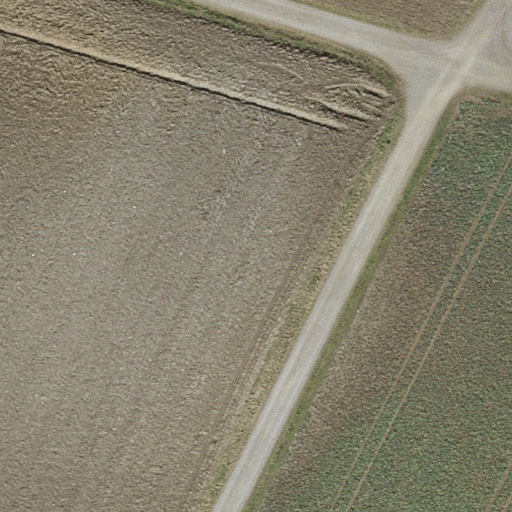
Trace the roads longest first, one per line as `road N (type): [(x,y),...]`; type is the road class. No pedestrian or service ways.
road 1 (track): [(232,511),(459,66),(503,0)]
road 2 (track): [(511,80),(224,0)]
